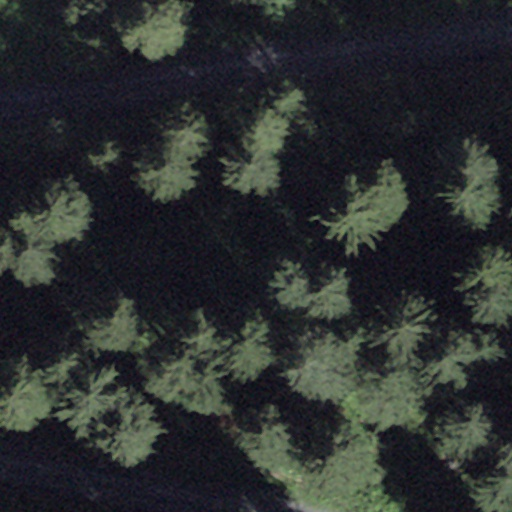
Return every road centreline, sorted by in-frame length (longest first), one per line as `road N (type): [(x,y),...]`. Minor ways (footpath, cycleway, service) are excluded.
road 1 (track): [(0,104),(307,65),(511,27)]
road 2 (track): [(215,511),(0,464)]
